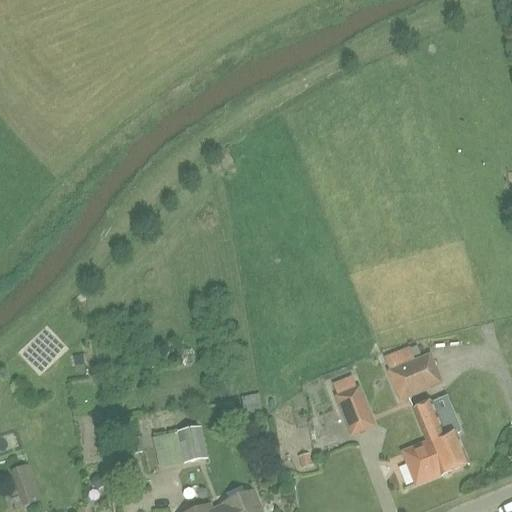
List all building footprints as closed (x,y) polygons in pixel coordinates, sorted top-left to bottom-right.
[(438,384),(428,358),(404,367),(392,372),(389,373),(399,399),(438,384)] [(371,426),(366,412),(356,389),(355,389),(351,378),(332,385),(336,396),(336,397),(350,434),(371,426)] [(454,433),(444,437),(430,403),(411,410),(425,444),(402,454),(414,484),(441,473),(442,475),(464,466),(459,453),(462,452),(454,433)] [(177,434),(184,465),(206,461),(200,429),(177,434)] [(301,472),(312,468),(309,456),(297,459),(301,472)] [(34,467),(18,472),(29,509),(46,504),(34,467)] [(262,511),(255,492),(219,507),(219,509),(211,511),(210,511),(209,507),(195,511),(262,511)]
